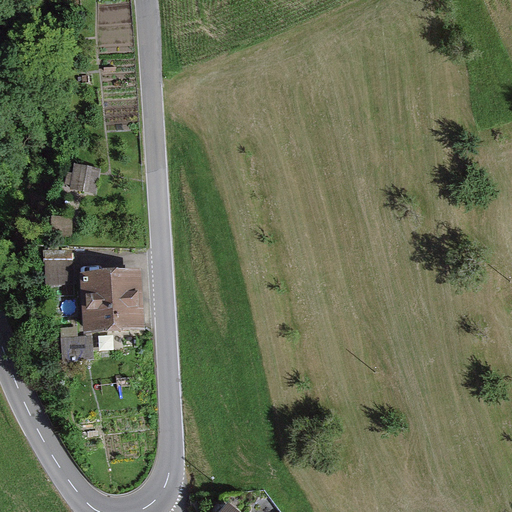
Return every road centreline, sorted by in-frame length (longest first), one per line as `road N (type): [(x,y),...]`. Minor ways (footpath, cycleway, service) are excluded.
road 1 (unclassified): [(141,511),(160,500),(172,455),(146,0)]
road 2 (unclassified): [(0,344),(47,445),(98,511)]
